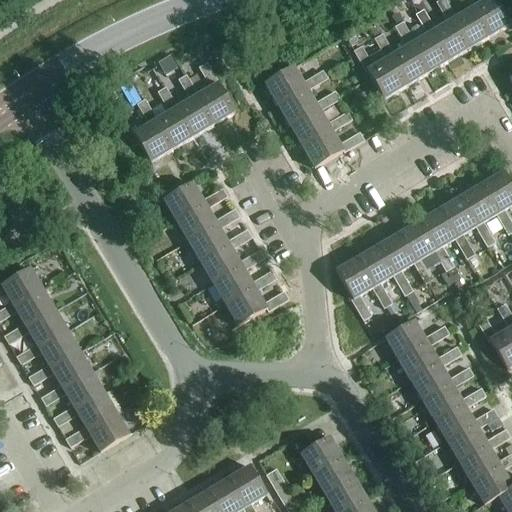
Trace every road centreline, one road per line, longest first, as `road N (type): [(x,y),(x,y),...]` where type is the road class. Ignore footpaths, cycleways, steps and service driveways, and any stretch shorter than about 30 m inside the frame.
road 1 (unclassified): [(23,94),(178,352),(200,373)]
road 2 (residential): [(289,225),(467,120),(495,124),(511,148)]
road 3 (tertiary): [(204,1),(23,94)]
road 4 (unclassified): [(84,511),(176,453),(200,373)]
road 5 (unclassified): [(320,378),(348,401),(413,511)]
road 6 (residential): [(320,378),(310,264),(289,225)]
road 7 (unclassified): [(200,373),(320,378)]
